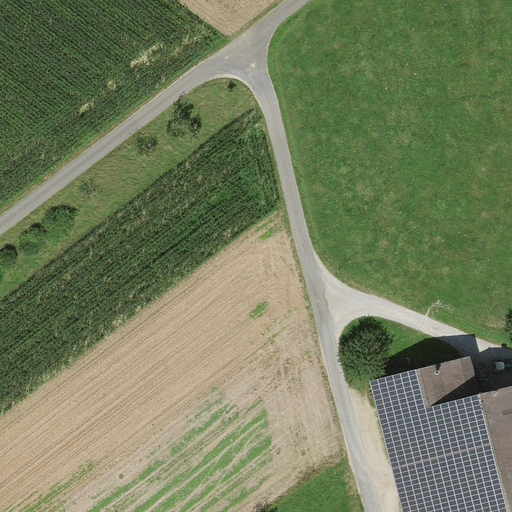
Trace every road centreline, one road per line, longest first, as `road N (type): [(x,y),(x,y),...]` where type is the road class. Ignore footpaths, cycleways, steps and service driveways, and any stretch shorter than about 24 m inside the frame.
road 1 (track): [(377,511),(238,45)]
road 2 (track): [(0,226),(300,0)]
